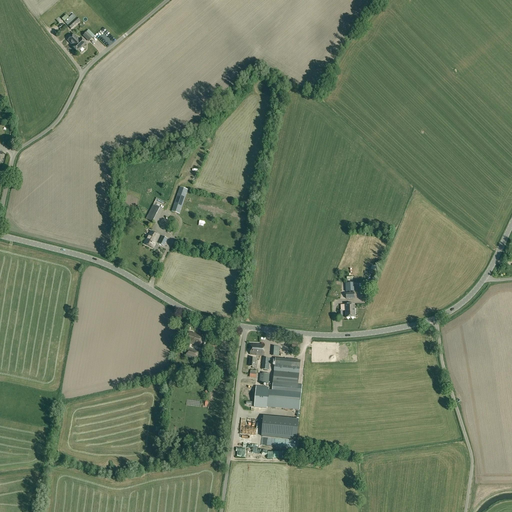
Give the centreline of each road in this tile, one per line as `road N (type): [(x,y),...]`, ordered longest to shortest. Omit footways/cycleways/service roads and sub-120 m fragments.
road 1 (tertiary): [(511,224),(473,293),(434,319),(348,335),(245,326)]
road 2 (tertiary): [(245,326),(197,315),(111,266),(0,236)]
road 3 (unclassified): [(245,326),(221,511)]
